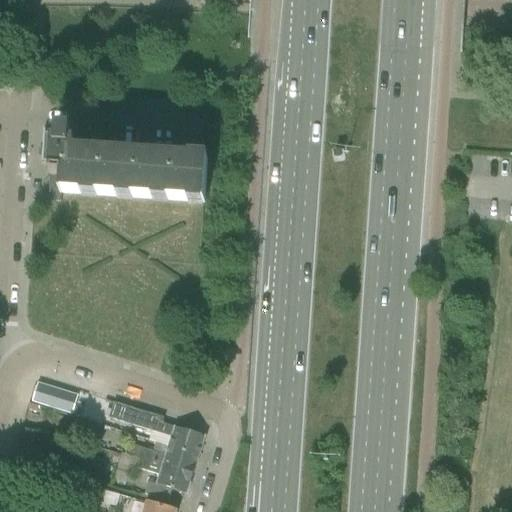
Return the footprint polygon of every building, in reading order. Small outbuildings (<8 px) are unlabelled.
[(41,160),(41,163),(43,163),(43,162),(50,163),(48,202),(48,203),(61,203),(61,195),(204,205),(207,159),(206,159),(205,165),(74,156),(75,144),(70,144),(71,132),(56,131),(56,135),(45,135),(45,131),(43,131),(42,148),(43,148),(42,161),(41,160)] [(38,386),(33,403),(71,414),(76,398),(38,386)] [(171,439),(168,447),(199,457),(205,438),(162,424),(164,420),(113,404),(109,419),(171,439)] [(43,456),(46,447),(58,450),(60,440),(22,430),(16,449),(43,456)] [(130,446),(127,455),(140,459),(193,476),(199,457),(168,447),(165,457),(143,450),(130,446)] [(121,453),(112,481),(125,485),(128,474),(134,476),(137,470),(159,477),(156,485),(156,487),(148,484),(144,496),(167,503),(171,491),(186,496),(187,495),(193,476),(140,459),(127,455),(121,453)] [(81,485),(75,503),(85,506),(86,500),(102,505),(105,493),(90,488),(81,485)] [(147,503),(143,511),(176,511),(147,503)]
